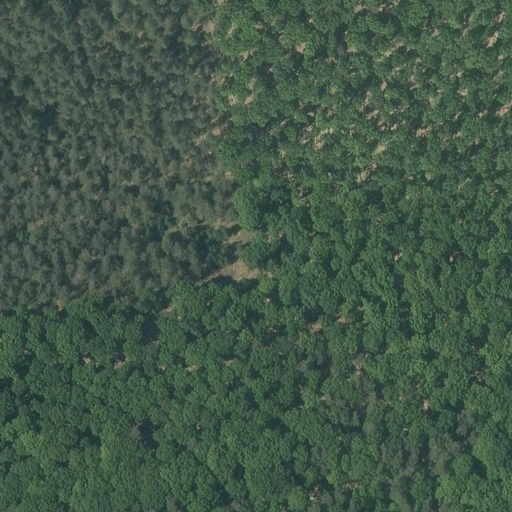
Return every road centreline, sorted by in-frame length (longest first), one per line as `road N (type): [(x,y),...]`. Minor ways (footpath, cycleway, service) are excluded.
road 1 (track): [(0,507),(103,493),(246,511)]
road 2 (track): [(212,0),(248,207)]
road 3 (track): [(356,511),(511,478)]
